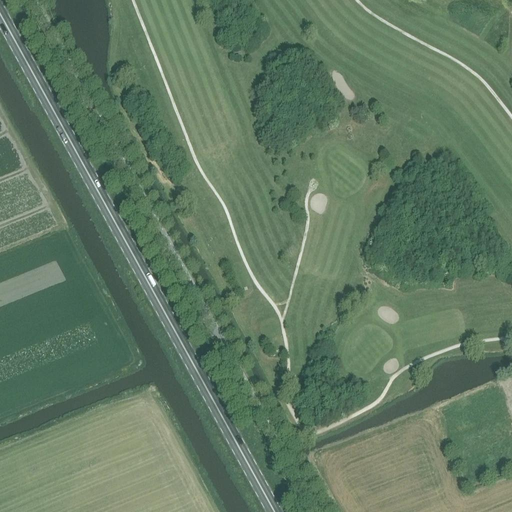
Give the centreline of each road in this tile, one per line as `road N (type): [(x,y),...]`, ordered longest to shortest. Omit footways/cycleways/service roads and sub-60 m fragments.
road 1 (unclassified): [(322,511),(39,0)]
road 2 (primary): [(279,511),(0,10)]
